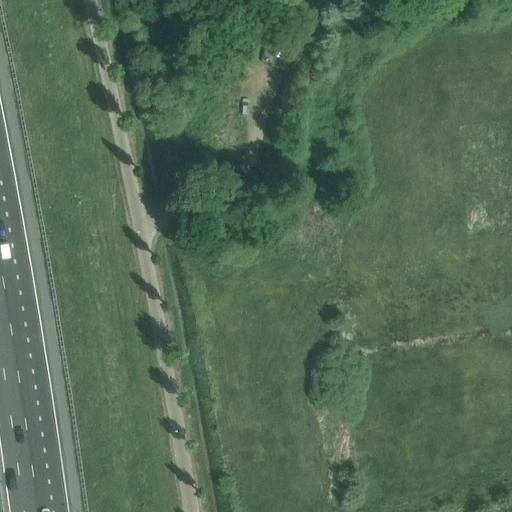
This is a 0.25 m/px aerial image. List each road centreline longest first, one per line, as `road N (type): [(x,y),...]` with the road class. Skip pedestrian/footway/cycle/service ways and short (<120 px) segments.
road 1 (unclassified): [(190,511),(140,225),(89,0)]
road 2 (track): [(140,225),(222,206),(249,173),(302,40),(331,15),(397,0)]
road 3 (motorway): [(31,511),(0,301)]
